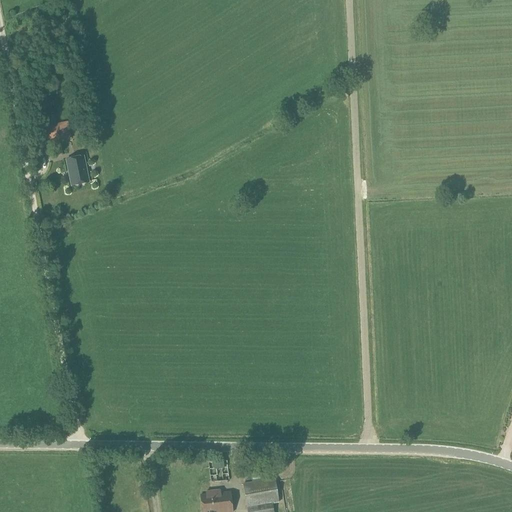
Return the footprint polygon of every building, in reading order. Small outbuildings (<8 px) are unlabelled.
[(46,145),(72,139),(68,121),(42,127),(46,145)] [(84,157),(66,160),(71,186),(89,182),(84,157)] [(54,207),(68,205),(63,165),(55,166),(56,176),(50,177),(54,207)] [(227,461),(208,463),(210,483),(230,481),(227,461)] [(251,469),(252,478),(261,477),(261,468),(251,469)] [(275,478),(243,484),(247,511),(273,511),(273,504),(279,503),(275,478)] [(232,511),(230,492),(200,496),(202,511),(232,511)]
